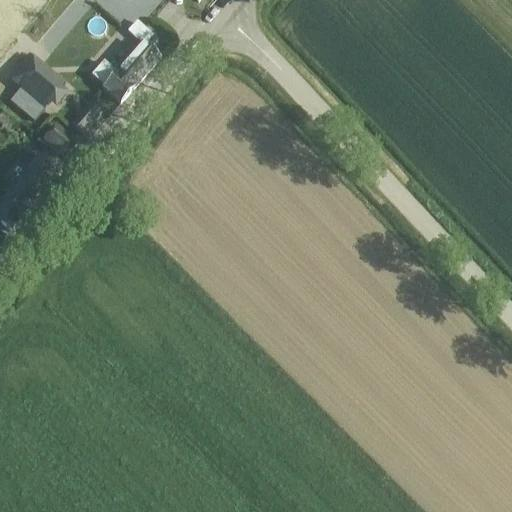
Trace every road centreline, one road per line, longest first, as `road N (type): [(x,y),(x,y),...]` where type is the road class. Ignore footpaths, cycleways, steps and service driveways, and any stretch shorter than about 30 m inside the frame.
road 1 (unclassified): [(511,318),(225,15)]
road 2 (tertiary): [(0,270),(225,15)]
